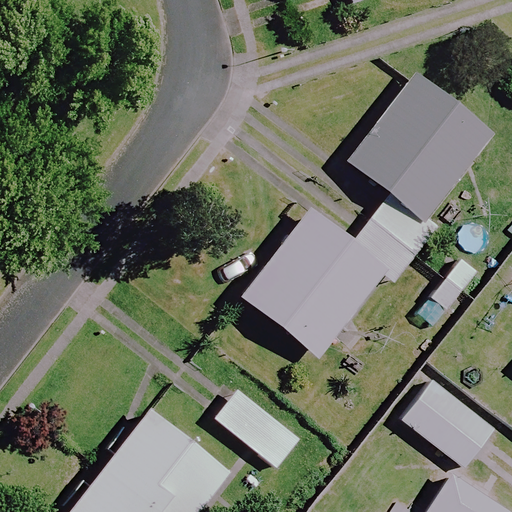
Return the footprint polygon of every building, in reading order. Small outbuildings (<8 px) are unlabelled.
[(485,137),(412,83),(345,172),(417,227),(485,137)] [(378,275),(302,218),(236,305),(311,363),(378,275)] [(487,434),(423,385),(393,423),(458,472),(487,434)] [(227,387),(200,423),(271,477),(298,442),(227,387)] [(63,511),(193,511),(222,475),(138,413),(63,511)] [(494,511),(445,481),(425,511),(494,511)]
